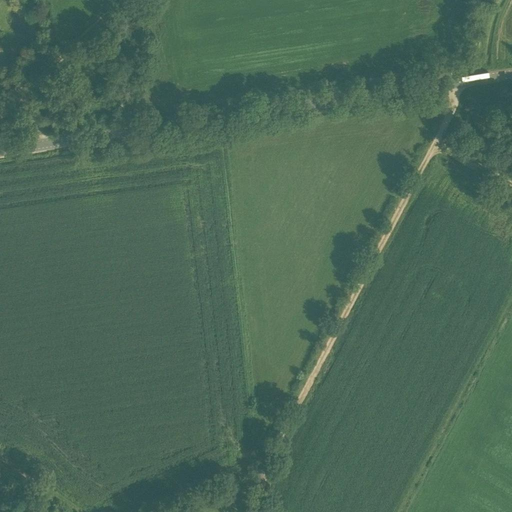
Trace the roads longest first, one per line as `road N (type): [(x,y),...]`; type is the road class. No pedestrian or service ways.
road 1 (secondary): [(0,148),(511,73)]
road 2 (track): [(256,511),(435,144)]
road 3 (track): [(0,113),(123,0)]
